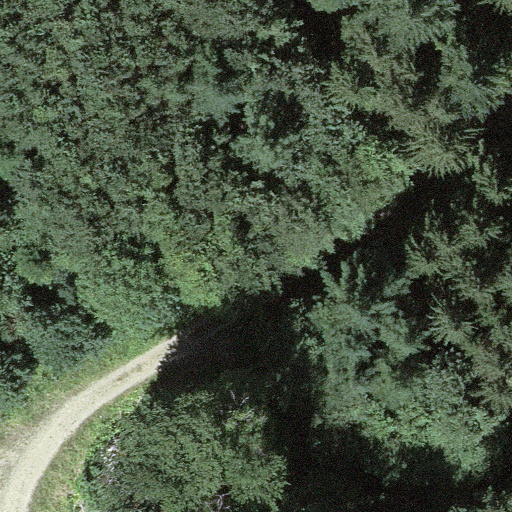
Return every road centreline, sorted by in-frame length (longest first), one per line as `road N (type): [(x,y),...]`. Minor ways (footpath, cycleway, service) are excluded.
road 1 (track): [(511,82),(220,320),(92,388),(38,458),(17,511)]
road 2 (track): [(220,320),(302,408),(401,473),(511,469)]
